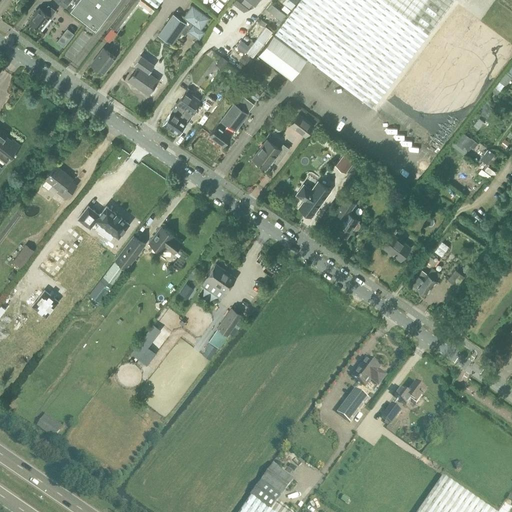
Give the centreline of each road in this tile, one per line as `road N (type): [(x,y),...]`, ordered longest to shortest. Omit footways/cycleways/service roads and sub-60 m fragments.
road 1 (tertiary): [(511,394),(0,42)]
road 2 (unknown): [(393,313),(328,402),(348,443),(334,465)]
road 3 (unknown): [(126,129),(34,249)]
road 4 (unknown): [(270,228),(199,345)]
